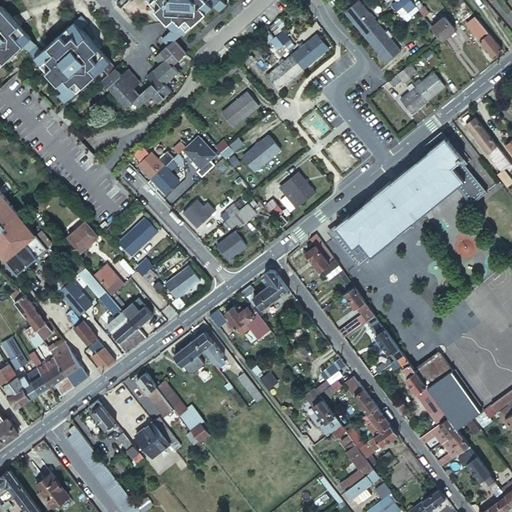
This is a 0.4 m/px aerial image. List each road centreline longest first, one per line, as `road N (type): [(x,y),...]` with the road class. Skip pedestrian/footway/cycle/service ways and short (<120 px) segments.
road 1 (residential): [(468,511),(273,253)]
road 2 (unknown): [(202,306),(360,511)]
road 3 (tertiary): [(43,420),(226,288)]
road 4 (residential): [(313,0),(358,57),(359,67),(337,83),(336,101),(383,161)]
road 5 (tertiary): [(383,161),(511,59)]
road 6 (residential): [(226,288),(122,170)]
road 7 (unknown): [(100,379),(0,264)]
road 8 (tertiary): [(273,253),(383,161)]
